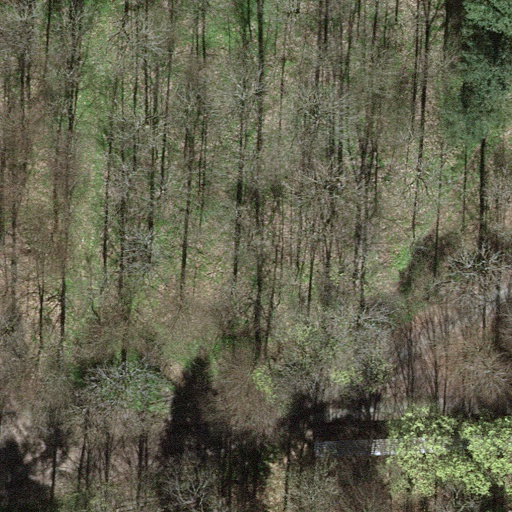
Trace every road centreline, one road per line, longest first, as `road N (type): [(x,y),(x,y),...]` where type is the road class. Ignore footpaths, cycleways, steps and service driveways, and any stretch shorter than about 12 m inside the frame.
road 1 (track): [(349,398),(0,472)]
road 2 (track): [(349,398),(511,298)]
road 3 (track): [(511,410),(349,398)]
